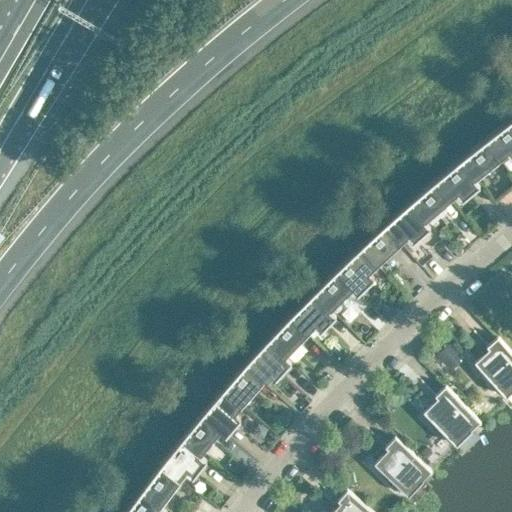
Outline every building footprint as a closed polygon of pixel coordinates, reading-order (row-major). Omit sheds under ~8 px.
[(511,120),(510,118),(497,128),(484,138),(500,159),(508,152),(511,156),(511,120)] [(487,169),(500,159),(484,138),(471,148),(458,158),(475,179),(475,178),(487,169)] [(480,184),(475,178),(475,179),(458,158),(447,168),(433,179),(450,200),(458,193),(463,198),(480,184)] [(434,213),(450,200),(433,179),(420,191),(408,201),(425,221),(426,220),(434,213)] [(430,225),(426,220),(425,221),(408,201),(397,211),(383,223),(401,242),(409,235),(413,240),(430,225)] [(391,251),(400,243),(401,242),(383,223),(370,235),(359,245),(377,264),(391,251)] [(374,277),(369,272),(377,264),(359,245),(346,257),(335,267),(354,287),(353,287),(358,292),(374,277)] [(331,309),(346,294),(353,287),(354,287),(335,267),(323,279),(312,291),(331,309)] [(321,329),(336,314),(331,309),(312,291),(297,306),(289,314),(308,332),(316,325),(321,329)] [(296,345),(308,332),(289,314),(281,323),(267,338),(286,356),(286,355),(296,345)] [(511,351),(498,336),(498,335),(487,345),(489,347),(475,361),(476,362),(478,367),(480,371),(482,374),(483,377),(485,380),(489,384),(489,385),(493,381),(506,395),(511,389),(511,351)] [(291,360),(286,355),(286,356),(267,338),(255,350),(244,362),(264,380),(271,372),(276,376),(291,360)] [(435,365),(449,381),(462,369),(448,353),(435,365)] [(252,393),(263,381),(264,380),(244,362),(233,375),(223,387),(243,404),(252,393)] [(446,384),(445,385),(435,394),(437,396),(424,410),(425,412),(426,414),(428,418),(429,420),(431,424),(435,429),(439,434),(443,430),(456,443),(479,421),(480,421),(481,420),(446,384)] [(236,412),(243,404),(223,387),(211,401),(201,412),(222,429),(221,430),(226,434),(240,417),(236,412)] [(201,454),(202,453),(214,438),(221,430),(222,429),(201,412),(190,426),(181,437),(201,454)] [(432,470),(395,435),(385,445),(387,448),(374,462),(376,464),(377,466),(379,469),(380,472),(382,475),(385,478),(387,481),(391,485),(394,481),(408,494),(430,470),(431,471),(432,470)] [(207,458),(202,453),(201,454),(181,437),(173,447),(160,463),(181,479),(188,471),(193,475),(207,458)] [(173,489),(181,479),(160,463),(152,474),(140,489),(161,505),(162,504),(173,489)] [(375,511),(347,488),(337,499),(340,501),(330,511),(375,511)] [(165,511),(168,509),(162,504),(161,505),(140,489),(131,502),(123,511),(165,511)]
